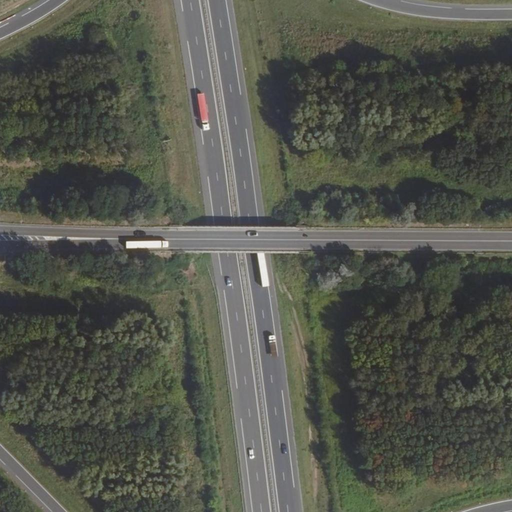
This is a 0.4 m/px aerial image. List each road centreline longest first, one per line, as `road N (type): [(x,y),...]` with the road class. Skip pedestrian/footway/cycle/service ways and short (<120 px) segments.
road 1 (motorway): [(288,511),(216,0)]
road 2 (motorway): [(188,0),(259,511)]
road 3 (primary): [(44,239),(511,241)]
road 4 (motorway): [(511,14),(383,0)]
